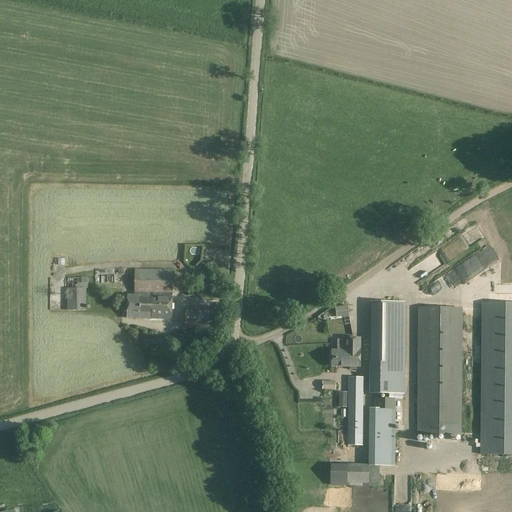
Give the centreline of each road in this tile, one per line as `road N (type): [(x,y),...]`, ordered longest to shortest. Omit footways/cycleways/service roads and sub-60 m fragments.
road 1 (unclassified): [(0,425),(178,376),(228,348),(260,0)]
road 2 (track): [(511,183),(278,334),(246,343),(233,336)]
